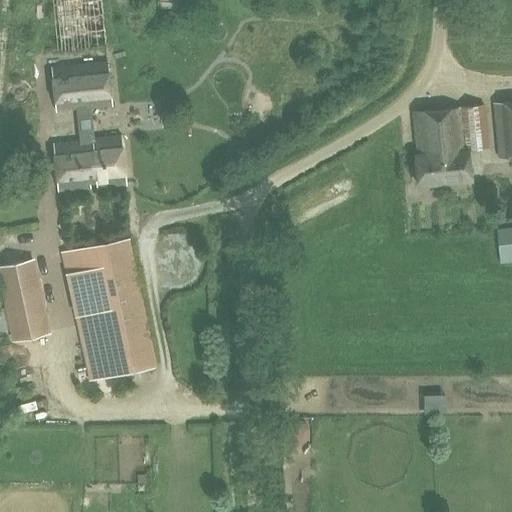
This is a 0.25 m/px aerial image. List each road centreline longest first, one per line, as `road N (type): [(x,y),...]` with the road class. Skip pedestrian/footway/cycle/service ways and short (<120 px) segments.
road 1 (unknown): [(243,199),(177,209),(151,246),(175,402),(188,409),(251,407)]
road 2 (track): [(243,199),(255,511)]
road 3 (unclassified): [(243,199),(380,124),(418,92),(433,52),(437,0)]
